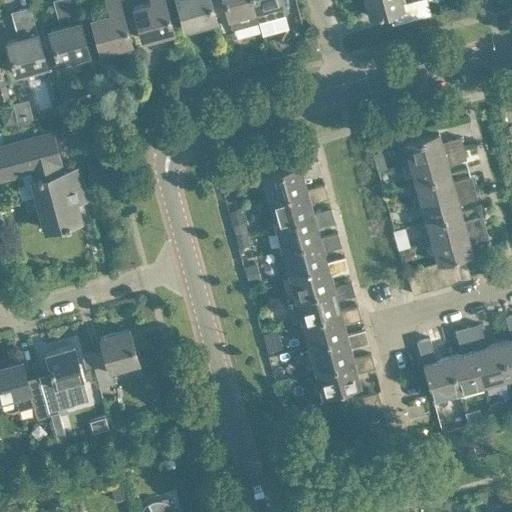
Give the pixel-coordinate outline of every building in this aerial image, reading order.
[(73,0),(55,0),(63,25),(49,29),(55,51),(53,51),(54,54),(56,54),(58,61),(88,53),(73,0)] [(105,0),(109,13),(92,18),(100,50),(131,42),(120,3),(119,3),(118,0),(105,0)] [(151,0),(152,1),(132,7),(141,39),(172,31),(163,0),(151,0)] [(215,19),(209,0),(176,0),(183,27),(215,19)] [(257,18),(252,0),(222,0),(227,16),(228,16),(231,26),(257,18)] [(281,0),(252,0),(257,18),(283,11),(280,1),(282,1),(281,0)] [(413,0),(402,3),(401,0),(364,0),(369,16),(389,11),(392,24),(431,13),(427,0),(413,0)] [(46,65),(29,5),(14,10),(21,37),(6,41),(15,73),(46,65)] [(404,141),(409,161),(463,146),(460,135),(441,141),(438,131),(404,141)] [(80,219),(66,170),(63,171),(52,132),(0,146),(0,177),(36,168),(38,178),(32,179),(45,228),(64,223),(65,225),(70,224),(69,222),(80,219)] [(377,146),(382,164),(400,159),(396,142),(377,146)] [(466,157),(463,146),(409,161),(415,181),(450,172),(447,163),(466,157)] [(303,177),(321,172),(317,158),(261,174),(267,198),(305,186),(303,177)] [(452,180),(450,172),(415,181),(420,200),(474,185),(471,175),(452,180)] [(309,201),(328,196),(324,182),(305,187),(305,186),(267,198),(274,221),(312,211),(309,201)] [(477,197),(474,185),(420,200),(426,220),(461,211),(458,202),(477,197)] [(316,225),(334,220),(331,206),(312,211),(274,221),(281,246),(319,236),(316,225)] [(463,220),(461,211),(426,220),(431,240),(485,225),(482,214),(463,220)] [(488,236),(485,225),(431,240),(437,260),(440,259),(452,256),(464,253),(472,251),(469,241),(488,236)] [(323,249),(341,244),(337,231),(319,236),(281,246),(287,270),(326,260),(323,249)] [(470,276),(464,253),(452,256),(458,280),(470,276)] [(330,274),(348,269),(344,255),(326,260),(287,270),(294,295),(333,284),(330,274)] [(458,280),(452,256),(440,259),(447,283),(458,280)] [(447,283),(440,259),(437,260),(429,263),(435,286),(447,283)] [(248,263),(249,279),(271,278),(270,262),(248,263)] [(435,286),(429,263),(417,266),(424,289),(435,286)] [(424,289),(417,266),(406,269),(412,292),(424,289)] [(336,298),(355,293),(351,279),(333,284),(294,295),(301,319),(339,309),(336,298)] [(343,323),(361,318),(357,304),(339,309),(301,319),(307,343),(346,332),(343,323)] [(511,312),(504,315),(511,337),(497,341),(509,382),(511,380),(511,312)] [(509,382),(497,341),(485,344),(479,322),(467,325),(484,383),(503,378),(505,383),(509,382)] [(484,383),(467,325),(455,328),(461,351),(448,355),(459,396),(463,394),(462,389),(484,383)] [(129,328),(99,336),(103,348),(90,351),(99,384),(113,381),(109,368),(138,360),(129,328)] [(350,347),(368,342),(364,328),(346,333),(346,332),(307,343),(314,368),(353,357),(350,347)] [(459,396),(448,355),(435,358),(429,336),(416,339),(432,397),(453,391),(454,397),(459,396)] [(73,344),(45,351),(51,372),(39,375),(49,411),(74,405),(68,385),(83,381),(73,344)] [(356,371),(375,366),(371,352),(353,357),(314,368),(321,393),(359,382),(356,371)] [(27,378),(21,358),(7,362),(6,359),(0,360),(0,399),(14,395),(18,409),(34,405),(37,417),(49,414),(49,411),(39,375),(27,378)] [(381,402),(377,390),(354,397),(357,408),(381,402)] [(384,414),(381,402),(357,408),(361,420),(384,414)] [(387,425),(384,414),(361,420),(364,431),(387,425)] [(390,437),(387,425),(364,431),(367,443),(390,437)] [(393,448),(390,437),(367,443),(370,455),(393,448)] [(175,511),(175,510),(174,509),(173,507),(171,505),(169,503),(167,498),(161,499),(159,499),(157,499),(154,500),(152,500),(150,501),(148,502),(150,504),(150,506),(151,507),(151,509),(152,511),(151,511),(175,511)]
